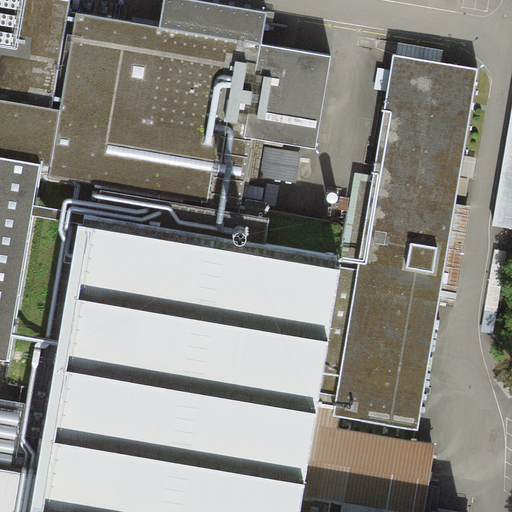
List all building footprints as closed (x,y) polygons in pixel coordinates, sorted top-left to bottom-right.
[(67,7),(24,0),(0,0),(0,360),(7,362),(67,7)] [(328,44),(72,0),(71,0),(55,93),(312,138),(328,44)] [(278,17),(182,0),(148,0),(147,10),(275,32),(278,17)] [(476,75),(390,60),(327,421),(413,436),(476,75)] [(247,129),(54,95),(41,164),(235,198),(247,129)] [(511,108),(492,226),(511,229),(511,108)] [(246,204),(93,175),(89,197),(242,226),(246,204)] [(293,511),(337,256),(79,212),(28,511),(293,511)] [(0,402),(0,463),(11,465),(22,406),(0,402)] [(396,511),(409,439),(325,425),(310,508),(333,511),(396,511)] [(11,465),(0,463),(0,511),(23,511),(30,469),(11,465)]
